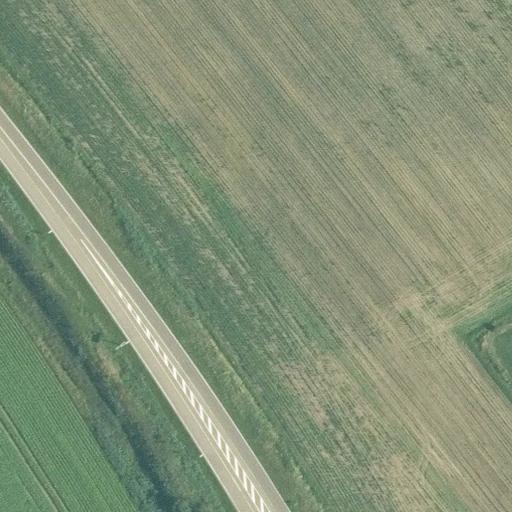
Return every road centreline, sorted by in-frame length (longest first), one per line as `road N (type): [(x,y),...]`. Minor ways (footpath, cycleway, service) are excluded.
road 1 (primary): [(178,377),(0,133)]
road 2 (primary): [(280,511),(229,425),(178,377)]
road 3 (primary): [(178,377),(202,442),(244,511)]
